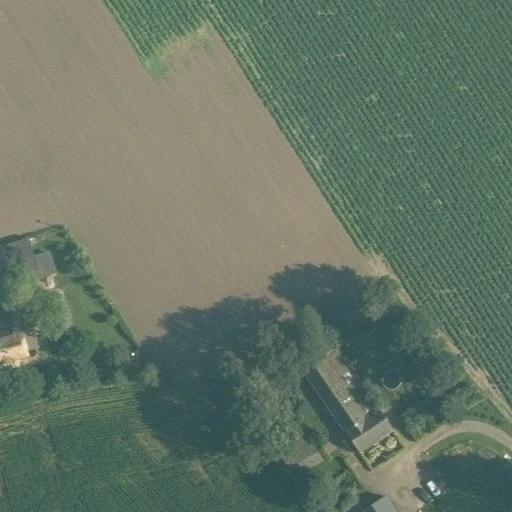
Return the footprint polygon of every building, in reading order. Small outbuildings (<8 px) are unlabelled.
[(11,262),(18,288),(41,282),(34,255),(11,262)] [(67,304),(52,307),(56,339),(71,337),(67,304)] [(21,330),(0,335),(0,364),(28,357),(26,348),(34,346),(30,333),(23,335),(21,330)] [(306,372),(349,437),(360,454),(394,431),(383,414),(341,349),(306,372)] [(111,377),(110,368),(102,369),(103,378),(111,377)] [(0,399),(0,404),(2,411),(12,407),(9,397),(0,399)] [(315,435),(296,447),(281,456),(290,471),(324,452),(315,435)]
